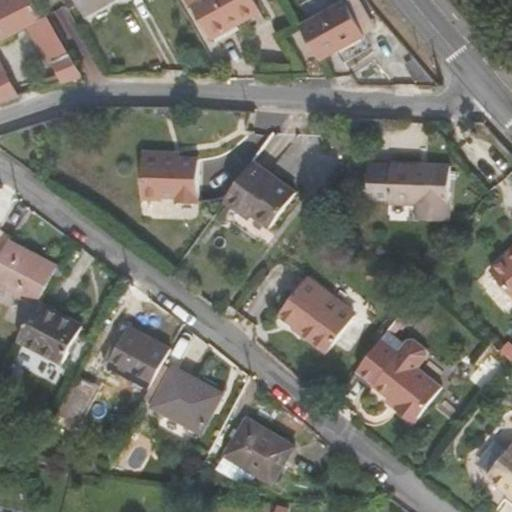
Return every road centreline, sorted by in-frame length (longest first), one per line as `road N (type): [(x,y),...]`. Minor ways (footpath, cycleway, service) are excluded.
road 1 (residential): [(0,168),(247,351),(441,511)]
road 2 (residential): [(0,120),(93,91),(439,106),(480,89)]
